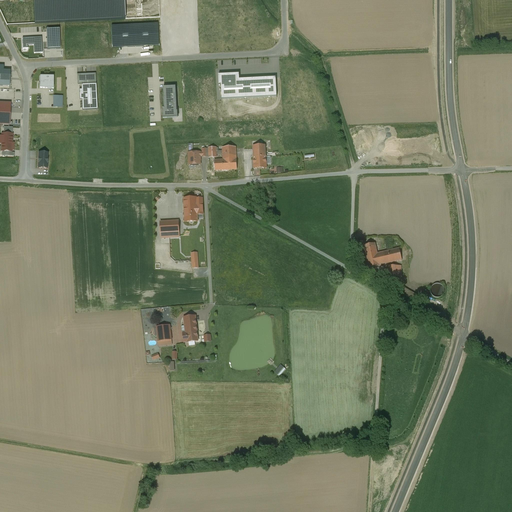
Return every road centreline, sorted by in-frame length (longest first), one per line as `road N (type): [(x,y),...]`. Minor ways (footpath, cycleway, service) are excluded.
road 1 (unclassified): [(283,0),(282,41),(270,52),(22,67)]
road 2 (tertiary): [(395,511),(462,335)]
road 3 (unclassified): [(25,180),(201,186)]
road 4 (unclassified): [(201,186),(351,270)]
road 5 (tertiary): [(461,169),(448,0)]
road 6 (track): [(354,172),(320,57),(284,24)]
road 7 (tertiary): [(462,335),(472,261),(461,169)]
road 8 (unclassified): [(201,186),(354,172)]
road 9 (unclassified): [(351,270),(462,335)]
